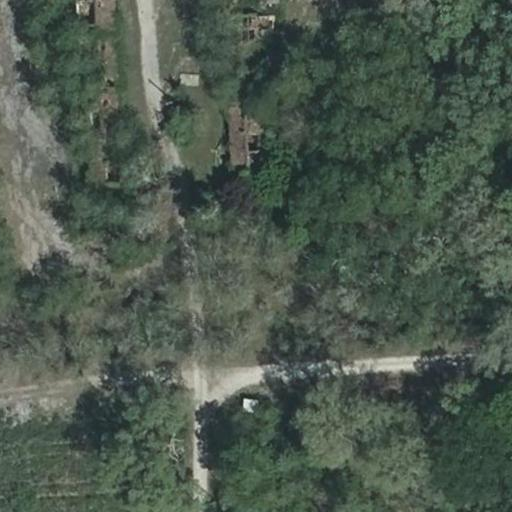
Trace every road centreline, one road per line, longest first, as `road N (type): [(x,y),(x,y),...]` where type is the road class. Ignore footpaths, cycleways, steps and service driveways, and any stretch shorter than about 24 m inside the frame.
road 1 (track): [(205,511),(187,215),(143,0)]
road 2 (track): [(511,359),(0,393)]
